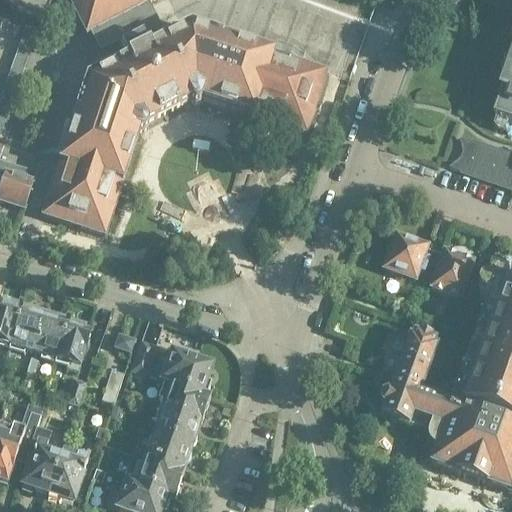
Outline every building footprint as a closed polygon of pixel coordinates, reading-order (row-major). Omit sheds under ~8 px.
[(75,115),(41,219),(102,239),(136,135),(138,135),(140,135),(143,133),(144,131),(144,129),(145,127),(144,125),(188,103),(189,105),(191,107),(193,107),(198,106),(200,103),(303,137),(323,76),(220,41),(221,39),(188,29),(164,41),(146,6),(156,0),(2,0),(6,3),(11,8),(16,12),(22,15),(26,18),(30,20),(34,22),(41,24),(49,0),(60,0),(68,2),(85,37),(90,34),(99,52),(116,43),(126,63),(115,68),(114,67),(84,82),(73,114),(75,115)] [(511,72),(495,123),(511,129),(511,72)] [(449,172),(511,193),(511,160),(459,142),(462,156),(460,162),(449,172)] [(0,205),(21,212),(30,185),(3,176),(0,185),(0,205)] [(396,240),(385,272),(414,282),(418,272),(423,274),(427,263),(422,261),(426,250),(396,240)] [(444,253),(431,289),(461,300),(474,264),(444,253)] [(511,275),(510,277),(509,280),(490,273),(486,283),(484,283),(479,285),(477,290),(480,295),(482,295),(478,306),(487,309),(455,395),(452,394),(443,398),(441,402),(420,395),(436,350),(433,349),(435,345),(430,343),(430,341),(420,338),(420,339),(414,337),(413,342),(410,341),(390,394),(387,393),(381,396),(379,402),(382,408),(385,410),(382,418),(429,436),(428,439),(429,443),(430,446),(432,448),(436,450),(430,467),(511,496),(511,495),(511,275)] [(0,347),(10,350),(21,314),(0,307),(0,347)] [(43,321),(21,314),(10,350),(32,357),(43,321)] [(66,328),(43,321),(32,357),(56,364),(66,328)] [(66,328),(56,364),(67,368),(65,374),(77,377),(90,335),(66,328)] [(113,353),(130,358),(134,346),(117,341),(113,353)] [(131,374),(145,379),(156,350),(142,345),(131,374)] [(170,391),(209,405),(209,404),(205,403),(211,386),(207,385),(211,371),(170,357),(159,387),(162,388),(170,391)] [(30,362),(26,377),(32,379),(37,364),(30,362)] [(101,405),(113,408),(116,398),(122,379),(110,375),(101,405)] [(65,407),(77,411),(85,386),(73,382),(65,407)] [(158,414),(200,429),(209,405),(170,391),(162,388),(157,401),(158,402),(165,405),(165,406),(161,404),(158,414)] [(113,408),(108,423),(122,427),(127,414),(118,411),(122,399),(116,398),(113,408)] [(0,426),(0,485),(6,488),(17,454),(28,457),(36,432),(45,406),(35,403),(33,409),(28,408),(19,436),(12,434),(13,431),(0,426)] [(158,425),(152,440),(191,453),(200,429),(158,414),(154,424),(158,425)] [(36,451),(23,489),(36,494),(37,496),(47,500),(62,456),(46,451),(51,437),(36,432),(31,449),(36,451)] [(182,478),(183,478),(191,453),(152,440),(147,455),(144,454),(140,463),(182,478)] [(102,457),(113,461),(116,453),(105,448),(102,457)] [(62,456),(47,500),(57,503),(60,502),(72,506),(89,458),(79,454),(77,462),(62,456)] [(124,485),(169,501),(174,503),(182,478),(140,463),(137,473),(140,474),(135,489),(124,485)] [(165,511),(169,501),(124,485),(121,493),(112,490),(105,510),(111,511),(165,511)]
